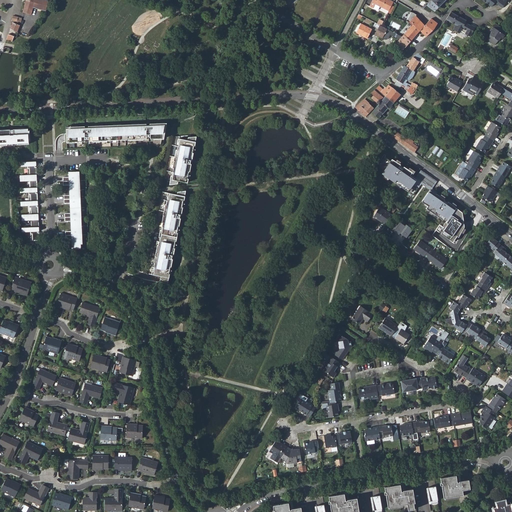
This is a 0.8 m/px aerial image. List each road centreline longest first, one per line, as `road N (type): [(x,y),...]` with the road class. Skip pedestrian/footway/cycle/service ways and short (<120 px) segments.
road 1 (tertiary): [(0,111),(312,96)]
road 2 (residential): [(59,267),(112,287),(137,312),(176,479),(196,511)]
road 3 (tertiary): [(312,96),(353,113),(466,198)]
road 4 (track): [(320,79),(161,0)]
road 5 (residential): [(0,468),(63,487),(160,482)]
road 6 (residential): [(106,159),(48,162),(50,254)]
road 7 (tertiary): [(230,511),(264,493),(363,477)]
road 8 (tertiary): [(363,477),(470,460),(494,465)]
road 9 (residential): [(334,49),(385,72),(440,21)]
road 10 (residential): [(10,390),(42,403),(127,414)]
